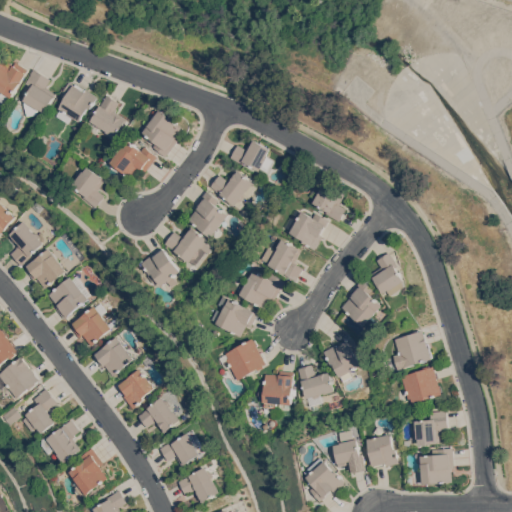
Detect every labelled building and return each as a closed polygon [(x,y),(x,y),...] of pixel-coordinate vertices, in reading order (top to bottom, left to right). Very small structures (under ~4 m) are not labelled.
[(5,107),(0,100),(0,94),(2,91),(0,90),(0,61),(3,57),(15,64),(16,61),(29,69),(12,97),(11,97),(5,107)] [(28,116),(24,101),(25,101),(24,100),(32,86),(26,82),(32,74),(31,74),(35,68),(52,79),(47,87),(57,93),(45,112),(40,108),(36,114),(28,116)] [(72,81),(76,85),(77,83),(86,89),(87,88),(99,96),(91,109),(90,108),(81,121),(73,117),(69,124),(56,116),(61,108),(60,108),(66,98),(62,94),(72,81)] [(116,137),(107,131),(107,130),(104,128),(101,129),(96,125),(95,123),(91,120),(101,104),(102,104),(108,94),(121,101),(115,111),(128,118),(116,137)] [(167,112),(185,127),(177,138),(179,140),(166,156),(154,146),(157,142),(144,131),(151,123),(162,109),(167,112)] [(261,170),(247,162),(246,165),(232,157),(239,144),(247,148),(254,137),(272,148),(269,154),(270,155),(261,170)] [(111,161),(130,139),(142,149),(146,145),(158,156),(146,171),(143,169),(134,180),(111,161)] [(96,207),(83,197),(86,192),(73,183),(75,181),(70,176),(73,172),(72,171),(77,164),(85,170),(89,166),(106,179),(98,189),(105,195),(96,207)] [(212,186),(222,174),(227,178),(228,177),(231,180),(237,172),(238,173),(240,170),(256,182),(250,190),(249,189),(245,193),(246,196),(243,200),(240,201),(237,205),(224,194),(223,195),(212,186)] [(324,186),(324,187),(327,182),(344,192),(342,194),(345,196),(341,204),(348,208),(341,221),(327,213),(328,210),(314,202),(324,186)] [(208,190),(221,200),(218,204),(231,214),(214,237),(190,219),(199,208),(196,206),(208,190)] [(19,216),(0,235),(0,200),(1,199),(19,216)] [(285,227),(296,209),(302,213),(304,210),(314,216),(317,212),(330,219),(321,234),(323,236),(320,241),(321,241),(317,247),(316,249),(303,242),(305,240),(291,231),(292,231),(285,227)] [(13,253),(19,247),(20,245),(11,235),(27,220),(35,228),(34,229),(37,233),(40,232),(44,236),(43,239),(46,242),(34,254),(35,255),(24,265),(13,253)] [(176,230),(185,237),(192,229),(193,229),(195,226),(218,244),(211,253),(208,251),(197,265),(178,250),(178,252),(166,243),(176,230)] [(301,247),(301,248),(303,249),(295,262),(304,267),(297,280),(283,272),(269,264),(270,263),(262,258),(269,246),(277,251),(279,248),(278,247),(284,237),(301,247)] [(70,270),(48,288),(39,276),(36,279),(27,268),(30,266),(30,265),(37,259),(52,247),(70,270)] [(182,270),(175,276),(179,282),(173,286),(168,281),(162,285),(158,279),(154,282),(148,275),(150,274),(142,262),(153,254),(155,256),(165,248),(182,270)] [(400,265),(398,267),(407,280),(405,281),(405,287),(392,295),(389,290),(385,293),(373,273),(383,267),(379,259),(391,251),(400,265)] [(240,293),(255,268),(269,277),(272,272),(286,281),(272,304),(270,302),(266,309),(240,293)] [(81,275),(88,283),(86,284),(95,294),(91,297),(92,298),(66,318),(58,307),(60,305),(51,294),(75,276),(77,278),(81,275)] [(366,326),(344,306),(353,296),(350,294),(364,278),(378,291),(375,295),(385,304),(366,326)] [(255,311),(254,311),(258,313),(251,325),(248,323),(241,336),(216,322),(216,321),(211,318),(216,309),(222,312),(224,307),(217,304),(222,294),(229,298),(229,297),(255,311)] [(116,327),(94,345),(86,334),(82,337),(72,326),(76,323),(76,322),(83,317),(98,305),(99,306),(104,303),(111,311),(106,315),(116,327)] [(0,327),(1,327),(3,329),(19,350),(16,353),(17,354),(12,358),(11,357),(0,365),(0,327)] [(424,329),(428,343),(430,343),(434,357),(433,357),(433,358),(405,367),(403,362),(399,363),(396,355),(401,354),(396,338),(424,329)] [(121,335),(139,358),(116,376),(107,364),(104,367),(96,356),(99,354),(98,353),(121,335)] [(226,352),(254,337),(255,340),(256,339),(259,344),(258,345),(262,352),(263,351),(266,357),(265,357),(268,363),(264,365),(265,366),(259,370),(258,368),(238,379),(238,378),(235,379),(228,367),(225,366),(220,357),(227,353),(226,352)] [(326,350),(339,342),(340,343),(350,338),(351,340),(356,337),(363,350),(358,353),(364,364),(356,368),(356,369),(343,376),(335,362),(333,363),(326,350)] [(0,374),(23,356),(24,357),(25,356),(34,367),(33,368),(37,372),(36,373),(41,379),(37,382),(38,383),(31,389),(30,388),(18,397),(9,386),(5,389),(11,389),(11,397),(2,397),(2,389),(0,386),(0,374)] [(325,402),(312,406),(309,397),(309,398),(304,381),(299,367),(314,363),(317,373),(331,369),(338,390),(327,394),(327,392),(323,394),(325,402)] [(424,367),(430,365),(430,366),(435,365),(437,371),(438,371),(440,377),(439,378),(441,384),(442,384),(444,391),(443,392),(444,393),(414,403),(412,399),(403,402),(399,389),(406,387),(403,375),(424,368),(424,367)] [(159,387),(146,397),(148,399),(136,408),(126,396),(128,395),(121,385),(144,368),(159,387)] [(277,402),(276,408),(265,407),(265,402),(264,402),(266,375),(280,376),(281,369),(295,371),(293,404),(277,402)] [(39,404),(34,398),(42,392),(42,391),(47,387),(60,404),(52,409),(60,419),(42,432),(37,426),(31,430),(23,419),(27,415),(26,414),(39,404)] [(167,432),(159,421),(156,423),(150,427),(141,415),(166,396),(169,400),(172,400),(175,404),(174,407),(177,411),(178,410),(185,419),(167,432)] [(2,415),(14,405),(16,408),(22,415),(15,421),(15,420),(10,424),(4,417),(2,415)] [(415,420),(431,419),(431,411),(447,410),(449,429),(440,430),(441,443),(419,444),(419,438),(417,438),(415,420)] [(72,419),(81,430),(75,435),(76,436),(74,438),(82,449),(64,463),(58,454),(59,453),(55,448),(48,453),(39,442),(47,435),(49,437),(72,419)] [(201,447),(200,448),(204,454),(190,462),(185,466),(179,455),(171,460),(163,447),(177,438),(178,440),(192,432),(201,447)] [(392,433),(395,448),(397,448),(400,462),(386,465),(386,464),(374,467),(368,438),(392,433)] [(357,438),(361,453),(363,453),(367,469),(352,473),(350,463),(338,466),(333,445),(340,443),(340,442),(341,442),(340,436),(350,434),(351,440),(357,438)] [(87,494),(86,493),(83,496),(75,487),(79,484),(69,471),(83,461),(80,457),(93,447),(105,463),(100,466),(109,477),(87,494)] [(422,462),(415,462),(415,456),(421,456),(421,455),(438,454),(438,448),(453,447),(455,467),(453,467),(454,481),(424,484),(423,482),(418,482),(417,471),(422,471),(422,462)] [(311,471),(308,467),(319,457),(323,461),(324,460),(335,472),(336,470),(346,481),(344,482),(345,483),(339,488),(338,488),(334,491),(332,489),(325,495),(319,501),(309,489),(313,485),(305,476),(311,471)] [(209,466),(212,471),(214,471),(217,476),(216,479),(218,483),(219,482),(224,491),(205,502),(198,489),(188,494),(181,480),(209,466)] [(107,500),(106,497),(120,489),(128,502),(120,507),(122,511),(95,511),(93,508),(107,500)]
